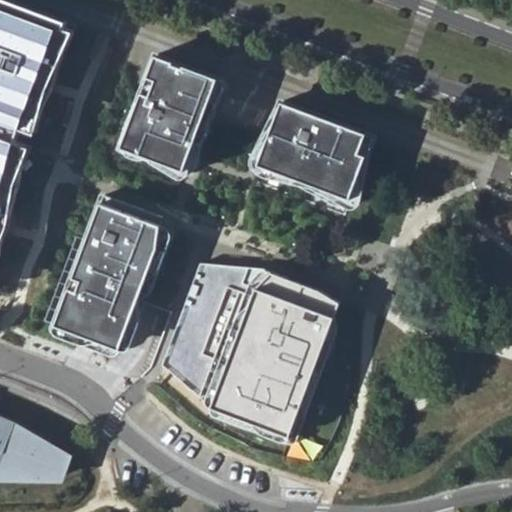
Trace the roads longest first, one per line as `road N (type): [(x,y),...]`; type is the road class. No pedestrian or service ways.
road 1 (tertiary): [(216,0),(511,111)]
road 2 (residential): [(0,358),(89,395),(133,442),(265,511)]
